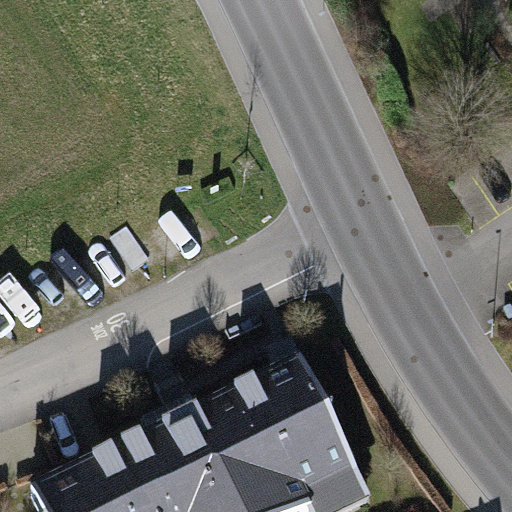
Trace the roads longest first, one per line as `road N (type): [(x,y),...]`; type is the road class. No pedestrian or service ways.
road 1 (residential): [(0,384),(356,224)]
road 2 (tertiary): [(511,467),(408,323),(356,224)]
road 3 (tertiary): [(356,224),(259,0)]
